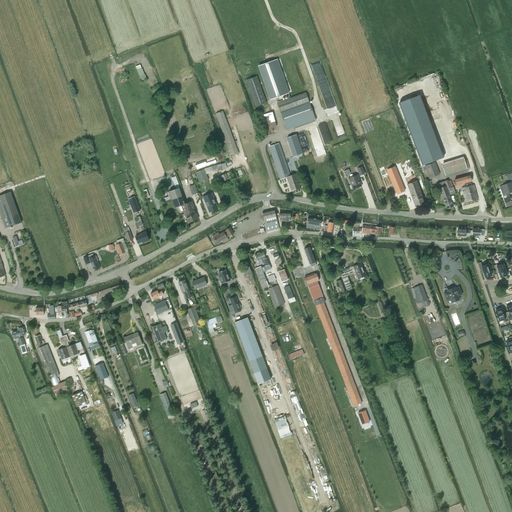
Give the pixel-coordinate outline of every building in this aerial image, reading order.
[(270,100),(288,93),(277,59),(258,66),(270,100)] [(255,107),(266,103),(257,77),(246,80),(255,107)] [(315,120),(308,101),(305,92),(277,103),(287,130),(315,120)] [(417,101),(398,108),(421,164),(438,158),(417,101)] [(232,156),(238,153),(223,111),(216,114),(232,156)] [(293,157),(303,154),(296,135),(287,138),(293,157)] [(291,191),(300,188),(295,174),(290,176),(279,143),(269,147),(280,179),(287,177),(291,191)] [(439,163),(442,176),(465,170),(461,156),(439,163)] [(204,160),(195,163),(197,168),(206,165),(213,162),(211,157),(204,160)] [(430,178),(439,175),(435,163),(425,167),(430,178)] [(395,167),(387,170),(390,177),(397,194),(405,191),(395,167)] [(195,173),(199,183),(207,180),(203,170),(195,173)] [(229,172),(220,176),(222,181),(231,178),(229,172)] [(457,185),(471,182),(469,175),(455,179),(457,185)] [(354,189),(361,186),(357,176),(349,179),(351,185),(352,185),(354,189)] [(449,195),(455,193),(453,187),(451,188),(448,180),(444,182),(446,186),(439,188),(447,209),(453,206),(449,195)] [(407,184),(415,207),(425,203),(417,181),(407,184)] [(511,196),(509,197),(508,193),(511,191),(511,186),(510,182),(502,185),(507,198),(504,199),(507,207),(511,204),(511,196)] [(464,187),(462,188),(466,203),(478,199),(474,185),(471,186),(471,183),(464,185),(464,187)] [(172,200),(183,196),(180,188),(169,192),(170,196),(172,199),(172,200)] [(21,223),(10,192),(0,196),(0,211),(6,228),(21,223)] [(209,213),(218,209),(211,193),(203,197),(209,213)] [(185,214),(195,210),(192,201),(186,204),(183,196),(172,200),(175,208),(181,205),(185,214)] [(133,214),(140,211),(135,197),(128,199),(133,214)] [(264,221),(276,218),(274,209),(262,212),(264,221)] [(195,210),(185,214),(188,223),(198,219),(195,210)] [(290,213),(279,213),(279,219),(280,219),(280,220),(283,220),(283,222),(287,222),(291,222),(291,219),(290,219),(290,213)] [(276,218),(264,221),(267,232),(279,229),(276,218)] [(308,218),(307,225),(313,226),(313,229),(319,230),(321,220),(308,218)] [(325,226),(324,230),(326,231),(332,232),(334,223),(328,222),(327,226),(325,226)] [(370,234),(371,227),(363,226),(362,229),(360,229),(360,232),(362,232),(362,233),(370,234)] [(380,236),(381,228),(371,227),(370,234),(380,236)] [(212,236),(217,243),(222,241),(223,243),(228,240),(226,237),(229,236),(233,234),(230,228),(226,230),(226,231),(223,232),(217,235),(216,234),(212,236)] [(138,244),(143,242),(144,243),(149,241),(146,232),(142,233),(143,234),(135,237),(138,244)] [(118,244),(115,245),(120,255),(128,251),(123,238),(116,241),(118,244)] [(311,267),(316,265),(309,247),(304,249),(311,267)] [(265,270),(271,268),(267,258),(265,259),(262,251),(255,254),(258,265),(264,263),(265,267),(264,267),(265,270)] [(90,262),(93,269),(100,267),(97,261),(98,261),(96,256),(93,257),(92,255),(88,257),(88,256),(83,258),(86,264),(90,262)] [(485,277),(491,275),(488,264),(482,266),(480,262),(477,263),(480,272),(483,271),(485,277)] [(499,271),(501,277),(507,275),(502,262),(496,264),(493,265),(496,272),(499,271)] [(360,264),(348,269),(343,270),(344,273),(341,275),(343,279),(338,281),(342,292),(351,289),(346,276),(354,273),(356,280),(366,276),(363,267),(362,267),(360,264)] [(262,289),(268,287),(261,267),(255,269),(262,289)] [(288,280),(284,269),(277,272),(281,282),(288,280)] [(218,271),(219,272),(218,272),(221,279),(220,279),(221,284),(230,281),(228,276),(227,276),(225,270),(221,271),(221,270),(218,271)] [(305,281),(313,300),(325,332),(331,348),(354,406),(362,403),(323,303),(325,302),(317,281),(318,281),(316,274),(315,275),(314,273),(304,277),(305,281)] [(195,289),(206,285),(203,278),(192,282),(195,289)] [(186,299),(190,297),(184,280),(178,282),(182,292),(183,292),(186,299)] [(418,303),(422,302),(424,308),(429,306),(421,285),(413,288),(418,303)] [(275,307),(284,304),(277,286),(268,289),(275,307)] [(293,297),(289,286),(284,288),(288,299),(293,297)] [(458,296),(462,295),(459,287),(455,289),(454,287),(451,289),(451,290),(449,291),(444,293),(447,300),(450,299),(451,301),(459,298),(458,296)] [(157,290),(150,294),(153,299),(154,300),(156,299),(156,298),(163,294),(162,291),(158,293),(157,290)] [(235,314),(241,311),(236,296),(229,299),(231,305),(228,306),(230,313),(234,312),(235,314)] [(70,310),(87,306),(85,300),(68,305),(70,310)] [(157,314),(168,310),(165,301),(154,305),(157,314)] [(63,307),(63,306),(57,307),(58,316),(64,315),(64,314),(67,313),(67,307),(63,307)] [(194,327),(201,324),(194,307),(186,310),(190,319),(193,318),(194,321),(192,322),(194,327)] [(508,321),(506,314),(503,315),(501,309),(496,311),(496,310),(495,311),(498,318),(497,318),(498,321),(499,320),(499,321),(502,320),(503,323),(508,321)] [(206,321),(208,326),(223,322),(221,316),(206,321)] [(253,373),(266,369),(262,357),(247,318),(234,322),(249,360),(253,373)] [(166,332),(167,331),(167,330),(165,327),(165,326),(162,328),(160,324),(152,327),(158,342),(166,339),(163,332),(166,331),(166,332)] [(18,330),(13,332),(14,337),(15,340),(18,339),(21,338),(20,336),(25,334),(23,327),(18,328),(18,330)] [(86,332),(85,333),(86,336),(89,344),(90,347),(98,344),(95,335),(93,335),(91,330),(86,332)] [(129,349),(142,344),(137,333),(124,338),(129,349)] [(40,353),(42,360),(48,376),(58,372),(50,351),(47,345),(40,347),(39,345),(44,343),(43,341),(42,341),(40,335),(35,336),(37,344),(37,345),(38,348),(37,348),(40,353)] [(69,346),(67,342),(69,342),(66,335),(63,336),(70,357),(79,353),(75,344),(69,346)] [(70,357),(63,336),(59,338),(61,344),(63,344),(64,348),(58,350),(61,360),(70,357)] [(304,354),(302,349),(288,355),(290,360),(304,354)] [(102,363),(95,366),(101,380),(108,377),(103,363),(102,363)] [(56,373),(49,376),(53,386),(54,386),(60,383),(56,373)] [(82,392),(72,395),(77,407),(86,403),(85,401),(87,400),(85,396),(83,397),(82,392)] [(165,393),(160,395),(169,419),(174,417),(165,393)] [(137,405),(133,394),(129,395),(133,406),(137,405)] [(121,418),(118,410),(111,413),(115,421),(116,425),(122,423),(120,418),(121,418)] [(369,421),(365,410),(358,413),(362,424),(369,421)]
